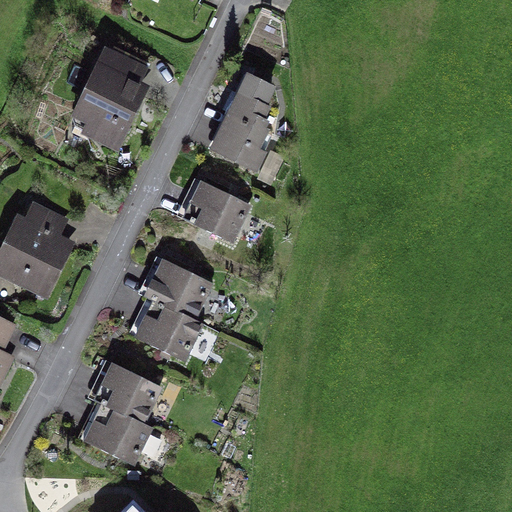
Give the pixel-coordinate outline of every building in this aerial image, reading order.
[(115,146),(143,89),(136,85),(143,70),(106,52),(76,114),(90,121),(85,131),(115,146)] [(237,83),(204,151),(246,171),(256,152),(249,149),(261,125),(254,122),(266,97),(237,83)] [(249,203),(200,182),(190,205),(197,208),(191,222),(232,240),(249,203)] [(11,220),(0,241),(0,278),(42,299),(67,248),(53,241),(60,228),(26,211),(20,224),(11,220)] [(209,286),(157,263),(142,298),(151,302),(193,320),(209,286)] [(193,320),(151,302),(137,334),(187,356),(201,324),(193,320)] [(0,322),(0,378),(10,357),(2,353),(14,329),(0,322)] [(162,391),(112,366),(95,399),(104,404),(146,424),(162,391)] [(146,424),(104,404),(88,436),(137,460),(153,428),(146,424)]
